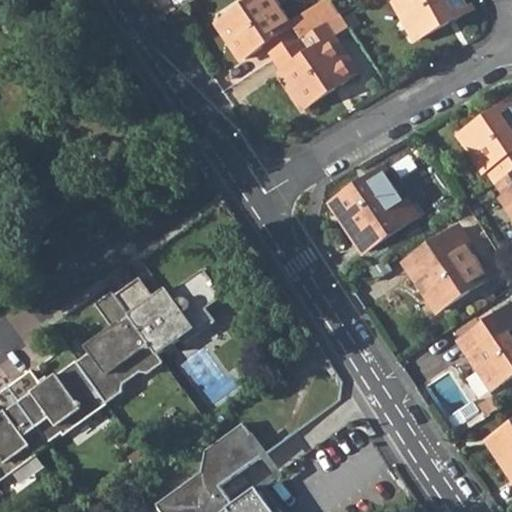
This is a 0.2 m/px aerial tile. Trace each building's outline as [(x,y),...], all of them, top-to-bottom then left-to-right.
[(141,0),(157,22),(170,15),(177,11),(170,0),(141,0)] [(170,0),(177,11),(195,0),(170,0)] [(272,59),(301,40),(324,25),(340,14),(330,0),(325,0),(290,23),(274,0),(252,0),(218,23),(243,60),(263,46),(272,59)] [(395,0),(418,40),(470,12),(463,0),(395,0)] [(340,14),(324,25),(332,38),(348,27),(340,14)] [(301,40),(272,59),(305,109),(355,76),(330,39),(332,38),(324,25),(301,40)] [(511,101),(462,134),(496,184),(511,173),(511,101)] [(382,167),(333,201),(366,250),(416,217),(382,167)] [(511,173),(496,184),(511,208),(511,173)] [(457,228),(408,262),(442,311),(491,278),(457,228)] [(384,260),(369,270),(377,282),(392,271),(384,260)] [(205,269),(171,293),(166,286),(153,295),(142,279),(138,276),(115,293),(157,352),(181,335),(185,341),(215,319),(206,306),(224,294),(205,269)] [(79,363),(108,402),(124,390),(125,382),(141,371),(149,373),(164,361),(157,352),(115,293),(112,290),(98,301),(115,325),(89,345),(94,352),(79,363)] [(511,307),(462,340),(495,389),(511,378),(511,307)] [(9,386),(50,443),(64,434),(65,436),(109,404),(108,402),(79,363),(78,362),(43,387),(31,370),(9,386)] [(0,483),(40,454),(38,452),(50,443),(9,386),(0,392),(0,483)] [(275,511),(256,486),(232,504),(219,485),(264,453),(243,423),(205,450),(200,472),(155,504),(160,511),(220,511),(227,507),(230,511),(229,511),(275,511)] [(511,423),(491,438),(511,469),(511,423)] [(390,477),(371,493),(363,483),(327,511),(382,511),(404,494),(390,477)]
